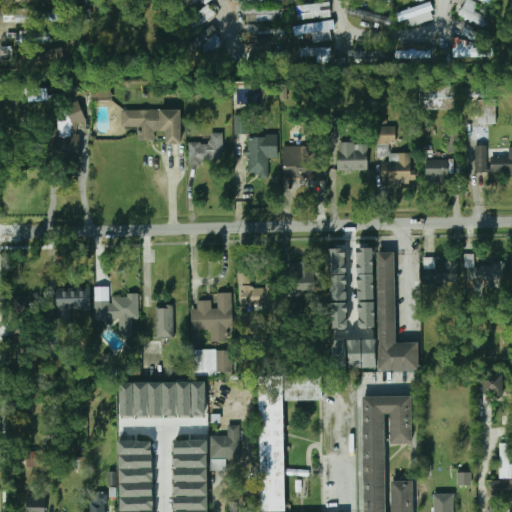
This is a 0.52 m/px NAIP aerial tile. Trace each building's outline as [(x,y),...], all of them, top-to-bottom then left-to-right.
[(189,10),(199,0),(185,0),(182,3),(189,10)] [(484,26),(488,18),(475,12),(479,4),(469,0),(466,0),(460,16),(484,26)] [(298,5),(298,19),(331,17),(330,3),(298,5)] [(409,19),(411,26),(435,19),(430,3),(397,12),(399,21),(409,19)] [(246,7),(246,20),(289,20),(289,8),(246,7)] [(4,22),(60,21),(60,8),(4,9),(4,22)] [(386,26),(388,16),(356,8),(353,17),(386,26)] [(332,21),(293,26),(295,35),(312,33),(313,43),(335,39),(332,21)] [(249,29),(249,42),(285,42),(285,29),(249,29)] [(476,37),(476,30),(464,29),(463,37),(476,37)] [(223,43),(215,33),(199,45),(207,55),(223,43)] [(456,57),(494,58),(494,45),(456,44),(456,57)] [(13,61),(12,46),(1,47),(1,61),(13,61)] [(403,46),(403,58),(435,58),(435,46),(403,46)] [(332,57),(332,48),(300,48),(300,57),(332,57)] [(386,59),(386,51),(356,51),(356,59),(386,59)] [(455,84),(419,84),(419,109),(455,109),(455,84)] [(465,97),(486,96),(486,87),(464,87),(465,97)] [(47,88),(28,89),(28,100),(47,99),(47,88)] [(498,99),(477,99),(477,124),(498,124),(498,99)] [(59,121),(60,138),(67,138),(67,149),(79,148),(78,122),(83,122),(82,103),(69,103),(69,121),(59,121)] [(165,143),(179,143),(179,110),(122,109),(122,127),(138,127),(138,140),(154,141),(155,131),(165,131),(165,143)] [(236,132),(248,132),(248,117),(236,117),(236,132)] [(411,153),(388,153),(388,144),(395,143),(395,126),(377,127),(377,158),(382,158),(382,184),(411,183),(411,153)] [(460,132),(448,131),(447,151),(459,152),(460,132)] [(189,163),(223,163),(223,133),(210,133),(210,143),(189,143),(189,163)] [(268,158),(278,158),(278,135),(248,135),(248,177),(268,177),(268,158)] [(367,139),(338,140),(339,173),(350,172),(350,180),(367,179),(367,139)] [(283,179),(321,179),(321,146),(283,146),(283,179)] [(475,146),(475,173),(511,173),(511,154),(487,154),(487,146),(475,146)] [(426,184),(448,184),(448,159),(426,159),(426,184)] [(375,328),(373,247),(357,248),(359,328),(375,328)] [(332,329),(349,328),(345,248),(329,249),(332,329)] [(393,253),(376,253),(377,371),(418,371),(417,344),(394,344),(393,253)] [(424,260),(424,283),(458,283),(458,260),(424,260)] [(322,262),(290,262),(290,293),(322,293),(322,262)] [(506,289),(506,264),(469,264),(469,289),(506,289)] [(239,284),(250,284),(250,268),(238,268),(239,284)] [(241,305),(264,304),(264,313),(275,313),(275,283),(265,283),(265,286),(241,287),(241,305)] [(95,320),(119,319),(119,335),(132,335),(132,319),(139,319),(139,295),(110,296),(110,287),(95,287),(95,320)] [(91,288),(57,288),(57,321),(72,322),(72,310),(91,310),(91,288)] [(192,330),(211,330),(211,341),(228,341),(228,328),(233,328),(232,292),(218,293),(218,308),(212,308),(212,300),(198,301),(198,309),(191,309),(192,330)] [(35,296),(13,296),(14,311),(35,310),(35,296)] [(174,338),(156,338),(155,305),(173,304),(174,338)] [(60,356),(60,337),(49,337),(48,356),(60,356)] [(377,368),(376,339),(348,340),(349,368),(377,368)] [(346,343),(334,344),(334,368),(346,367),(346,343)] [(232,349),(190,351),(190,375),(233,374),(232,349)] [(286,511),(283,401),(323,400),(323,373),(258,375),(261,511),(286,511)] [(503,374),(483,374),(483,394),(503,395),(503,374)] [(206,382),(120,384),(121,416),(135,416),(135,417),(207,416),(206,382)] [(363,397),(364,511),(412,511),(412,481),(391,481),(391,511),(385,511),(385,414),(390,414),(390,444),(412,443),(412,396),(363,397)] [(240,425),(228,425),(228,436),(212,436),(212,471),(226,470),(226,458),(240,458),(240,425)] [(120,511),(153,511),(152,440),(119,441),(120,511)] [(208,511),(207,440),(174,441),(175,511),(208,511)] [(500,478),(511,478),(511,443),(500,443),(500,478)] [(27,467),(44,466),(44,451),(27,452),(27,467)] [(117,471),(108,471),(108,485),(116,486),(117,471)] [(471,472),(471,485),(457,485),(457,472),(471,472)] [(511,479),(491,480),(491,497),(511,497),(511,479)] [(90,494),(90,511),(105,511),(106,494),(90,494)] [(453,511),(454,494),(434,494),(433,511),(453,511)] [(27,511),(46,511),(46,497),(27,497),(27,511)] [(229,511),(238,511),(238,502),(230,502),(229,511)]
